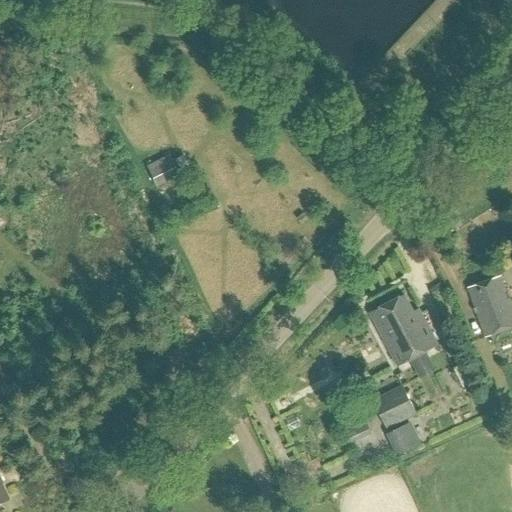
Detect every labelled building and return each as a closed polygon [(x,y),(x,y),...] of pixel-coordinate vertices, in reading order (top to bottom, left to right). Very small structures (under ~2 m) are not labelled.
[(185,163),(159,173),(162,182),(189,173),(185,163)] [(467,289),(485,338),(511,328),(511,310),(508,301),(506,302),(504,296),(505,296),(498,277),(467,289)] [(410,314),(401,298),(370,315),(398,366),(435,346),(415,311),(410,314)] [(370,399),(384,428),(413,413),(398,385),(370,399)] [(410,420),(384,431),(394,455),(420,443),(410,420)]
